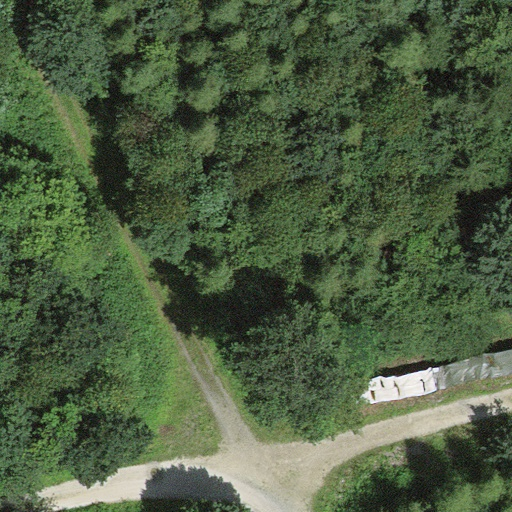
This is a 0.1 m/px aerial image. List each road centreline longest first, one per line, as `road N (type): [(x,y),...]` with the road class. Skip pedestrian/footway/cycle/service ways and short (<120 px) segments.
road 1 (track): [(282,511),(26,0)]
road 2 (track): [(30,511),(511,402)]
